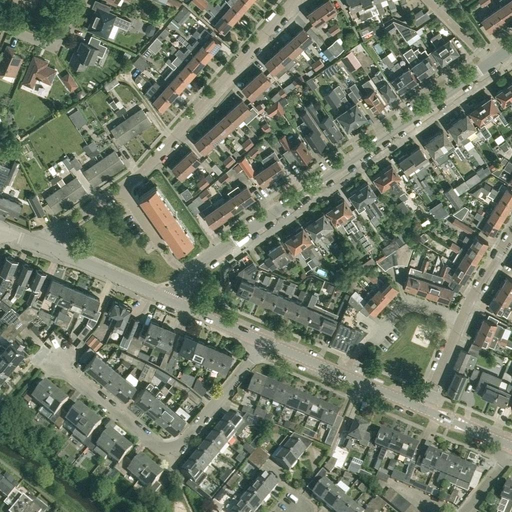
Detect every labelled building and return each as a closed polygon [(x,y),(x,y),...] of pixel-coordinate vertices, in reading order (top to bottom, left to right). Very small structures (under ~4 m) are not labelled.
[(213,14),(209,19),(223,32),(228,26),(229,28),(233,23),(232,22),(214,6),(207,0),(194,0),(202,7),(204,5),(213,14)] [(240,12),(226,0),(225,0),(220,6),(217,3),(214,6),(232,22),(236,17),(238,19),(242,14),(240,12)] [(226,0),(240,12),(249,3),(245,0),(226,0)] [(326,0),(318,6),(325,17),(336,9),(329,0),(326,0)] [(368,17),(363,5),(360,0),(346,0),(351,10),(357,7),(362,19),(368,17)] [(376,6),(374,0),(373,0),(360,0),(363,5),(368,17),(373,15),(370,8),(376,6)] [(379,0),(373,0),(374,0),(376,6),(379,12),(384,10),(379,0)] [(393,0),(386,0),(390,8),(395,6),(393,0)] [(510,15),(511,13),(511,0),(508,0),(502,5),(510,15)] [(499,23),(510,15),(502,5),(492,12),(499,23)] [(98,32),(107,36),(113,23),(127,29),(131,21),(97,6),(93,17),(95,18),(90,30),(98,33),(98,32)] [(184,6),(173,18),(180,24),(191,12),(184,6)] [(315,24),(325,17),(318,6),(307,13),(315,24)] [(429,17),(425,11),(413,20),(417,25),(429,17)] [(489,30),(499,23),(492,12),(481,19),(489,30)] [(174,27),(178,22),(173,18),(169,23),(174,27)] [(383,27),(386,32),(387,33),(397,26),(392,20),(383,27)] [(419,33),(418,32),(396,22),(395,22),(408,41),(419,33)] [(340,30),(336,24),(335,23),(331,26),(336,33),(340,30)] [(374,34),(374,33),(372,25),(359,29),(364,40),(374,35),(374,34)] [(336,33),(331,26),(327,29),(332,35),(336,33)] [(212,52),(221,42),(204,27),(200,32),(196,29),(192,33),(197,38),(196,38),(199,40),(212,52)] [(383,27),(374,33),(374,34),(374,35),(376,39),(386,32),(383,27)] [(418,32),(419,33),(421,36),(428,31),(425,27),(418,32)] [(157,37),(162,41),(170,32),(165,28),(157,37)] [(302,46),(311,38),(303,28),(293,36),(302,46)] [(458,51),(452,43),(449,38),(445,41),(438,32),(434,35),(450,57),(453,55),(453,56),(458,53),(457,52),(458,51)] [(447,59),(450,57),(434,35),(430,38),(436,47),(432,50),(442,63),(442,62),(443,63),(447,60),(447,59)] [(292,55),(302,46),(293,36),(284,45),(292,55)] [(162,41),(157,37),(148,46),(153,50),(153,51),(156,53),(164,43),(162,41)] [(199,40),(196,38),(191,44),(185,38),(181,42),(187,47),(203,62),(212,52),(199,40)] [(327,47),(335,56),(344,49),(336,40),(327,47)] [(73,54),(70,63),(74,65),(75,66),(78,67),(79,67),(84,69),(87,61),(90,62),(93,55),(95,56),(96,54),(102,57),(107,46),(98,42),(96,48),(81,42),(76,55),(73,54)] [(179,47),(177,49),(171,44),(168,47),(186,62),(195,71),(203,62),(187,47),(183,51),(179,47)] [(7,45),(0,60),(0,75),(2,76),(4,72),(15,76),(23,57),(12,53),(14,48),(7,45)] [(287,60),(292,55),(284,45),(274,53),(286,67),(290,63),(287,60)] [(145,60),(153,51),(148,46),(140,56),(144,60),(145,60)] [(329,60),(335,56),(327,47),(322,52),(329,60)] [(429,72),(414,50),(411,47),(403,53),(420,78),(421,77),(421,78),(426,75),(425,74),(429,72)] [(425,50),(420,53),(417,48),(414,50),(429,72),(432,70),(432,71),(437,68),(436,67),(437,66),(425,50)] [(356,61),(350,52),(342,58),(348,67),(356,61)] [(286,67),(274,53),(265,62),(278,77),(288,68),(286,67)] [(34,56),(23,82),(32,86),(36,77),(39,78),(39,79),(40,80),(41,79),(50,83),(55,70),(45,65),(47,62),(34,56)] [(137,67),(144,60),(140,56),(133,63),(137,67)] [(177,65),(172,61),(168,57),(165,61),(173,68),(187,81),(195,71),(186,62),(181,67),(177,64),(177,65)] [(148,64),(145,60),(144,60),(137,67),(142,71),(148,64)] [(332,62),(320,70),(326,78),(337,70),(332,62)] [(417,80),(408,67),(403,70),(397,62),(394,64),(409,86),(412,83),(414,84),(416,82),(416,80),(417,80)] [(390,67),(393,71),(388,74),(400,91),(401,91),(402,91),(405,90),(405,88),(409,86),(394,64),(390,67)] [(178,90),(187,81),(173,68),(164,78),(169,82),(178,90)] [(260,88),(270,80),(261,70),(252,79),(260,88)] [(382,83),(378,86),(388,100),(396,94),(379,70),(375,73),(382,83)] [(300,84),(304,81),(300,75),(296,77),(300,84)] [(115,77),(104,85),(108,90),(119,82),(115,77)] [(296,87),(300,84),(296,77),(292,80),(296,87)] [(311,77),(306,80),(313,90),(317,87),(311,77)] [(251,97),(260,88),(252,79),(242,87),(251,97)] [(383,103),(377,93),(378,93),(368,79),(362,83),(369,92),(363,96),(373,110),(374,109),(375,111),(380,108),(379,106),(383,103)] [(74,80),(67,85),(70,90),(77,85),(74,80)] [(169,82),(164,87),(155,80),(152,83),(152,84),(160,91),(170,100),(178,90),(169,82)] [(349,86),(352,90),(357,97),(362,94),(354,82),(349,86)] [(162,109),(170,100),(160,91),(152,84),(144,93),(152,100),(152,101),(162,109)] [(345,94),(338,84),(333,88),(336,92),(340,98),(356,122),(359,120),(360,121),(364,118),(364,117),(365,116),(355,102),(351,105),(345,96),(345,94)] [(511,108),(511,94),(506,86),(496,93),(503,104),(509,100),(511,105),(510,106),(511,108)] [(281,87),(277,90),(282,97),(286,94),(281,87)] [(347,128),(348,128),(349,129),(353,126),(352,125),(356,122),(340,98),(336,92),(333,88),(323,94),(331,105),(335,102),(341,112),(337,115),(347,128)] [(502,110),(500,111),(490,97),(486,100),(485,99),(479,103),(489,117),(495,112),(496,114),(497,114),(504,123),(510,120),(502,110)] [(241,117),(251,109),(242,99),(232,107),(241,117)] [(285,110),(278,99),(266,108),(270,114),(276,110),(278,114),(285,110)] [(118,106),(113,100),(109,102),(113,109),(118,106)] [(328,115),(326,116),(322,119),(311,102),(305,106),(324,135),(328,132),(332,139),(333,138),(334,139),(340,135),(339,134),(340,133),(328,115)] [(483,121),(489,117),(479,103),(474,107),(474,108),(470,111),(480,125),(478,127),(480,129),(484,135),(486,138),(491,134),(484,123),(485,123),(483,121)] [(232,126),(241,117),(232,107),(223,116),(232,126)] [(135,132),(151,121),(142,108),(126,119),(135,132)] [(68,113),(77,126),(84,121),(76,109),(68,113)] [(307,124),(301,128),(305,134),(304,135),(314,149),(317,146),(320,147),(324,144),(324,142),(325,141),(315,127),(317,127),(306,111),(301,115),(307,124)] [(466,114),(465,114),(464,112),(460,114),(462,117),(457,120),(466,133),(467,135),(476,129),(466,114)] [(222,134),(232,126),(223,116),(214,124),(222,134)] [(120,143),(135,132),(126,119),(111,130),(120,143)] [(470,139),(467,135),(466,133),(457,120),(452,124),(450,122),(447,124),(448,126),(457,140),(460,138),(463,143),(470,139)] [(267,131),(271,128),(267,121),(262,124),(265,128),(267,131)] [(213,143),(222,134),(214,124),(204,133),(213,143)] [(480,138),(484,135),(480,129),(475,132),(480,138)] [(445,153),(454,146),(443,130),(434,136),(442,149),(445,153)] [(204,151),(213,143),(204,133),(195,141),(204,151)] [(309,156),(309,155),(311,153),(301,140),(293,146),(290,142),(285,134),(279,138),(287,150),(284,152),(292,164),(298,159),(300,161),(305,157),(306,158),(309,156)] [(433,155),(442,149),(434,136),(425,142),(433,155)] [(245,141),(249,146),(253,143),(249,137),(245,141)] [(91,141),(87,144),(95,155),(99,152),(91,141)] [(246,149),(249,146),(245,141),(241,144),(246,149)] [(508,146),(504,141),(500,145),(499,145),(503,150),(504,151),(509,147),(508,146)] [(87,143),(83,146),(90,157),(95,155),(87,144),(87,143)] [(252,148),(256,153),(260,150),(256,145),(252,148)] [(461,159),(465,156),(457,145),(453,148),(461,159)] [(409,153),(417,164),(427,157),(419,146),(409,153)] [(253,157),(256,153),(252,148),(248,152),(253,157)] [(190,168),(200,159),(191,149),(181,158),(190,168)] [(236,158),(240,154),(236,150),(232,153),(236,158)] [(115,151),(99,161),(108,174),(124,164),(115,151)] [(261,159),(266,166),(273,177),(284,170),(276,159),(278,158),(273,151),(261,159)] [(413,167),(417,164),(409,153),(399,160),(406,171),(413,167)] [(226,157),(231,163),(235,159),(230,154),(226,157)] [(69,159),(73,166),(76,170),(81,166),(74,156),(69,159)] [(238,161),(249,176),(255,171),(245,156),(238,161)] [(504,163),(506,164),(511,167),(511,161),(508,160),(504,156),(501,160),(503,163),(504,163)] [(73,166),(69,159),(67,157),(62,161),(68,170),(73,166)] [(227,166),(231,163),(226,157),(222,161),(227,166)] [(181,177),(190,168),(181,158),(172,167),(181,177)] [(15,160),(8,175),(5,182),(10,184),(18,164),(17,163),(18,161),(15,160)] [(93,185),(108,174),(99,161),(84,172),(93,185)] [(492,170),(498,166),(497,165),(495,162),(489,165),(492,170)] [(399,194),(403,191),(398,184),(398,183),(395,178),(399,175),(391,163),(385,167),(385,169),(385,170),(383,171),(397,191),(399,194)] [(503,163),(490,172),(497,176),(504,165),(503,163)] [(211,167),(217,175),(221,171),(215,164),(211,167)] [(511,167),(506,164),(503,168),(511,173),(511,176),(510,181),(511,182),(511,167)] [(487,165),(484,168),(478,172),(481,177),(487,173),(491,171),(487,165)] [(262,184),(273,177),(266,166),(255,174),(262,184)] [(428,172),(424,166),(420,169),(424,175),(428,172)] [(53,184),(57,181),(55,177),(54,178),(47,168),(43,170),(53,184)] [(416,172),(420,177),(424,175),(420,169),(416,172)] [(399,194),(397,191),(383,171),(381,173),(380,173),(378,172),(373,176),(381,188),(385,185),(389,190),(392,194),(393,193),(396,197),(399,194)] [(222,175),(226,180),(230,177),(226,172),(222,175)] [(465,181),(469,186),(480,178),(477,173),(465,181)] [(223,184),(226,180),(222,175),(218,178),(223,184)] [(70,200),(86,190),(76,177),(61,187),(70,200)] [(200,180),(205,185),(208,182),(204,177),(200,180)] [(425,177),(421,180),(427,190),(432,187),(425,177)] [(201,188),(205,185),(200,180),(196,183),(201,188)] [(367,182),(366,183),(365,182),(360,186),(360,187),(358,189),(372,209),(375,214),(378,217),(383,214),(376,204),(380,201),(367,182)] [(468,191),(477,197),(481,190),(483,186),(479,183),(468,191)] [(500,196),(511,203),(511,202),(511,189),(506,186),(502,193),(497,190),(485,183),(483,186),(490,190),(500,196)] [(456,206),(463,201),(452,185),(444,190),(456,206)] [(155,186),(139,197),(158,224),(174,212),(155,186)] [(233,189),(243,204),(254,196),(246,186),(240,190),(238,186),(233,189)] [(55,211),(70,200),(61,187),(46,198),(55,211)] [(187,187),(181,191),(186,197),(191,193),(187,187)] [(202,191),(207,197),(211,193),(206,188),(202,191)] [(231,196),(225,200),(233,211),(243,204),(233,189),(228,192),(231,196)] [(372,209),(358,189),(356,190),(355,189),(350,192),(351,194),(349,195),(357,206),(356,207),(359,212),(365,208),(371,217),(375,214),(372,209)] [(487,194),(493,197),(492,199),(497,202),(494,207),(505,214),(511,203),(500,196),(490,190),(487,194)] [(203,200),(207,197),(202,191),(199,194),(203,200)] [(22,202),(1,193),(0,193),(0,217),(3,218),(6,211),(17,215),(22,202)] [(35,194),(28,197),(37,215),(44,211),(35,194)] [(336,205),(352,229),(353,231),(354,232),(358,229),(351,219),(356,216),(352,211),(344,199),(343,199),(341,199),(338,201),(338,203),(336,204),(335,205),(336,205)] [(222,218),(233,211),(225,200),(215,207),(222,218)] [(410,211),(402,201),(397,205),(404,215),(410,211)] [(348,232),(352,229),(336,205),(335,205),(332,207),(331,206),(327,208),(327,210),(326,211),(335,223),(337,226),(342,223),(348,232)] [(453,213),(461,219),(468,208),(464,205),(453,213)] [(212,225),(222,218),(215,207),(204,214),(212,225)] [(499,224),(505,214),(494,207),(489,214),(479,208),(477,211),(487,217),(499,224)] [(499,224),(487,217),(477,211),(475,214),(481,218),(476,225),(492,235),(499,224)] [(174,212),(158,224),(177,251),(193,239),(174,212)] [(323,213),(322,214),(321,212),(316,216),(317,217),(314,219),(329,241),(333,238),(327,229),(331,225),(323,213)] [(470,233),(473,228),(455,217),(451,223),(455,225),(455,224),(470,233)] [(340,255),(329,241),(314,219),(312,221),(311,219),(306,223),(306,224),(306,225),(314,237),(319,234),(325,243),(336,258),(340,255)] [(311,258),(316,255),(310,247),(314,244),(302,226),(295,230),(296,231),(294,233),(309,255),(311,258)] [(409,238),(403,229),(397,234),(402,242),(409,238)] [(358,237),(354,232),(353,231),(349,234),(356,243),(360,240),(358,237)] [(423,242),(428,238),(426,236),(423,232),(418,236),(421,241),(423,242)] [(305,258),(309,255),(294,233),(291,235),(289,234),(286,237),(286,239),(285,239),(294,251),(298,248),(305,258)] [(360,240),(363,245),(366,249),(372,245),(363,233),(358,237),(360,240)] [(463,240),(464,241),(482,252),(488,242),(476,234),(473,239),(466,235),(463,240)] [(403,251),(402,263),(407,264),(414,241),(411,237),(395,248),(403,251)] [(289,250),(287,252),(281,243),(279,240),(278,241),(279,242),(275,244),(276,246),(269,250),(268,251),(271,255),(264,259),(270,267),(273,268),(278,264),(279,267),(291,259),(291,258),(293,257),(289,250)] [(397,246),(393,240),(382,247),(387,253),(397,246)] [(476,262),(482,252),(464,241),(460,247),(456,244),(453,249),(458,252),(458,251),(476,262)] [(393,265),(397,264),(395,248),(389,253),(393,265)] [(470,271),(476,262),(458,251),(458,252),(452,261),(457,264),(458,264),(470,271)] [(389,266),(393,265),(389,253),(383,257),(389,266)] [(17,261),(11,258),(12,257),(8,255),(7,257),(5,256),(2,264),(0,264),(0,265),(0,267),(0,268),(0,271),(5,273),(0,284),(0,296),(7,289),(8,288),(6,287),(15,266),(17,263),(17,261)] [(385,269),(389,266),(383,257),(377,261),(385,269)] [(248,273),(257,267),(253,262),(243,269),(244,272),(248,273)] [(17,297),(21,293),(32,267),(28,266),(28,264),(25,263),(24,264),(22,263),(21,265),(17,263),(15,266),(18,267),(15,272),(18,273),(16,277),(21,280),(14,296),(17,297)] [(425,271),(427,265),(422,264),(420,270),(421,270),(419,277),(414,290),(425,294),(432,274),(425,271)] [(457,264),(454,269),(448,265),(443,264),(442,269),(446,271),(446,273),(452,276),(450,279),(460,286),(463,281),(464,281),(470,271),(458,264),(457,264)] [(414,290),(419,277),(413,275),(416,268),(410,266),(408,273),(403,287),(414,290)] [(39,269),(38,270),(36,269),(30,283),(35,285),(28,302),(31,303),(36,299),(35,299),(36,297),(42,282),(46,273),(42,271),(41,270),(39,269)] [(443,277),(444,278),(446,273),(446,271),(442,269),(440,275),(432,273),(432,274),(425,294),(436,298),(441,284),(443,277)] [(371,280),(375,275),(371,271),(367,276),(371,280)] [(452,276),(446,273),(444,278),(449,281),(448,286),(441,284),(436,298),(447,301),(449,296),(452,297),(454,290),(457,291),(460,286),(450,279),(452,276)] [(247,296),(253,283),(254,278),(243,274),(241,278),(238,277),(234,286),(237,288),(236,291),(247,296)] [(266,284),(270,276),(265,274),(261,282),(266,284)] [(398,288),(388,278),(384,282),(379,278),(378,278),(375,275),(371,280),(374,283),(375,282),(379,286),(380,286),(390,296),(398,288)] [(272,291),(265,288),(259,301),(271,306),(276,293),(283,278),(278,276),(272,291)] [(339,276),(332,282),(342,286),(344,280),(339,276)] [(511,292),(511,278),(507,276),(501,286),(511,292)] [(57,299),(64,283),(52,278),(45,294),(57,299)] [(69,304),(76,288),(64,283),(57,299),(69,304)] [(259,301),(265,288),(253,283),(247,296),(259,301)] [(332,290),(334,285),(328,283),(327,286),(325,291),(326,291),(331,293),(332,290)] [(285,292),(290,294),(293,286),(290,285),(288,284),(285,292)] [(382,304),(390,296),(380,286),(379,286),(375,291),(373,289),(371,290),(369,292),(382,304)] [(511,292),(501,286),(495,295),(511,305),(511,292)] [(69,304),(76,307),(73,314),(78,316),(79,313),(81,309),(87,293),(76,288),(69,304)] [(9,303),(11,305),(13,302),(7,297),(11,293),(7,289),(0,296),(9,303)] [(297,297),(302,299),(305,291),(303,290),(300,289),(297,297)] [(369,292),(363,297),(355,290),(351,294),(358,301),(362,305),(364,304),(374,313),(382,304),(369,292)] [(87,293),(81,309),(79,313),(91,318),(99,298),(87,293)] [(283,311),(288,298),(276,293),(271,306),(283,311)] [(307,321),(314,304),(317,295),(311,293),(306,305),(300,303),(295,316),(307,321)] [(349,296),(348,300),(359,309),(362,305),(358,301),(351,294),(349,296)] [(511,305),(495,295),(489,306),(506,316),(510,310),(511,311),(511,305)] [(0,296),(0,304),(6,309),(1,316),(8,323),(13,319),(17,315),(19,313),(10,305),(11,305),(9,303),(0,296)] [(30,305),(38,313),(43,300),(36,297),(35,299),(36,299),(31,303),(30,305)] [(295,316),(300,303),(288,298),(283,311),(295,316)] [(112,328),(122,304),(113,300),(107,313),(113,316),(109,326),(109,327),(112,328)] [(347,302),(342,300),(336,313),(325,309),(318,326),(330,331),(337,316),(341,318),(347,302)] [(348,300),(347,302),(341,318),(330,342),(346,348),(355,327),(354,327),(356,322),(352,318),(356,314),(355,313),(359,309),(348,300)] [(38,313),(30,305),(29,304),(25,308),(34,318),(38,314),(38,313)] [(121,332),(132,308),(122,304),(112,328),(116,330),(121,332)] [(318,326),(325,309),(314,304),(307,321),(318,326)] [(30,321),(34,318),(25,308),(21,312),(30,321)] [(26,325),(30,321),(21,312),(19,313),(17,315),(26,325)] [(22,329),(26,325),(17,315),(13,319),(22,329)] [(61,325),(63,319),(57,316),(54,322),(61,325)] [(127,349),(132,336),(139,319),(131,316),(119,346),(127,349)] [(500,342),(503,337),(498,335),(502,325),(483,317),(479,328),(492,334),(497,336),(496,340),(500,342)] [(17,333),(22,329),(13,319),(8,323),(17,333)] [(63,319),(61,325),(67,327),(69,322),(63,319)] [(136,355),(144,337),(156,342),(163,325),(151,320),(148,327),(144,325),(138,339),(137,338),(132,353),(136,355)] [(14,337),(17,333),(8,323),(4,328),(14,337)] [(77,335),(82,339),(92,327),(87,323),(77,335)] [(160,366),(165,368),(175,345),(170,342),(175,330),(163,325),(156,342),(167,347),(160,366)] [(0,343),(0,349),(2,351),(16,362),(24,352),(21,350),(24,345),(14,337),(4,328),(0,333),(10,341),(5,347),(0,343)] [(497,336),(492,334),(479,328),(474,339),(493,347),(496,340),(497,336)] [(190,356),(197,339),(185,334),(182,340),(178,338),(175,345),(165,368),(172,373),(175,368),(172,367),(173,364),(174,364),(179,351),(190,356)] [(132,336),(127,349),(126,350),(128,351),(132,353),(137,338),(132,336)] [(511,340),(508,339),(503,337),(500,342),(511,347),(511,340)] [(90,346),(94,350),(96,351),(102,343),(96,338),(90,346)] [(202,361),(208,344),(197,339),(190,356),(196,358),(194,364),(199,366),(202,361)] [(470,347),(479,351),(481,346),(472,342),(470,347)] [(211,370),(213,365),(220,349),(208,344),(202,361),(207,363),(205,368),(211,370)] [(85,362),(94,350),(90,346),(80,358),(85,362)] [(472,367),(479,351),(470,347),(467,352),(461,349),(450,376),(452,377),(447,391),(458,395),(466,375),(462,373),(465,364),(472,367)] [(226,368),(232,354),(220,349),(213,365),(220,368),(217,373),(225,377),(228,369),(226,368)] [(0,365),(8,372),(16,362),(2,351),(0,353),(0,365)] [(125,359),(128,354),(122,351),(119,356),(125,359)] [(94,375),(106,361),(96,353),(84,367),(94,375)] [(128,354),(125,359),(131,362),(134,357),(128,354)] [(125,359),(122,363),(127,367),(131,362),(125,359)] [(104,383),(116,369),(106,361),(94,375),(104,383)] [(144,379),(151,365),(145,362),(139,376),(144,379)] [(151,365),(144,379),(149,381),(156,367),(151,365)] [(479,370),(474,368),(470,377),(475,379),(479,370)] [(114,391),(126,377),(116,369),(104,383),(114,391)] [(130,373),(126,377),(114,391),(124,399),(136,385),(135,384),(137,379),(130,373)] [(191,386),(195,376),(189,373),(185,382),(191,386)] [(497,386),(487,382),(489,378),(481,375),(474,390),(482,393),(481,395),(492,399),(497,386)] [(195,383),(197,377),(195,376),(191,386),(202,395),(205,391),(195,383)] [(195,383),(205,391),(209,386),(197,377),(195,383)] [(260,399),(267,382),(255,377),(248,393),(260,399)] [(178,387),(181,382),(176,379),(172,383),(178,387)] [(498,403),(498,402),(504,404),(511,384),(500,379),(497,386),(492,399),(493,400),(493,401),(493,402),(496,404),(498,403)] [(156,394),(150,390),(154,385),(150,381),(134,400),(144,408),(156,394)] [(181,382),(178,387),(184,391),(187,386),(181,382)] [(272,404),(279,387),(267,382),(260,399),(272,404)] [(43,409),(57,392),(46,383),(39,391),(34,388),(24,400),(29,404),(33,400),(43,409)] [(284,409),(291,392),(279,387),(272,404),(284,409)] [(202,399),(190,389),(186,393),(198,403),(202,399)] [(154,417),(166,403),(160,398),(164,393),(160,390),(156,394),(144,408),(154,417)] [(55,426),(65,413),(61,409),(68,401),(57,392),(43,409),(39,413),(55,426)] [(296,414),(303,397),(291,392),(284,409),(296,414)] [(308,419),(315,402),(303,397),(296,414),(308,419)] [(320,424),(327,408),(315,402),(308,419),(320,424)] [(163,424),(175,410),(166,403),(154,417),(163,424)] [(76,431),(90,415),(79,406),(70,417),(65,413),(55,426),(60,430),(63,426),(73,435),(76,431)] [(254,412),(243,408),(241,413),(252,417),(254,412)] [(339,413),(327,408),(320,424),(327,427),(326,429),(331,431),(325,445),(331,448),(337,434),(343,420),(337,418),(339,413)] [(175,410),(163,424),(174,433),(185,419),(175,410)] [(221,424),(235,436),(244,426),(229,414),(221,424)] [(273,417),(267,414),(264,420),(271,422),(273,417)] [(88,448),(99,436),(94,432),(101,424),(90,415),(76,431),(87,439),(83,444),(88,448)] [(273,426),(259,420),(256,426),(271,432),(273,426)] [(289,430),(291,424),(285,422),(283,427),(289,430)] [(228,445),(235,436),(221,424),(213,434),(228,445)] [(291,424),(289,430),(295,433),(298,427),(291,424)] [(361,425),(360,426),(355,424),(350,435),(348,435),(342,450),(349,452),(354,441),(360,444),(359,446),(366,448),(371,437),(365,435),(367,429),(366,428),(366,427),(361,425)] [(107,457),(121,440),(110,431),(103,439),(99,436),(88,448),(93,453),(97,448),(107,457)] [(387,452),(394,436),(381,431),(374,447),(381,450),(377,461),(382,463),(387,452)] [(219,456),(228,445),(213,434),(205,444),(219,456)] [(306,453),(300,448),(306,441),(294,435),(290,440),(289,439),(281,449),(284,451),(298,463),(306,453)] [(399,457),(406,441),(394,436),(387,452),(399,457)] [(119,474),(129,461),(125,458),(132,449),(121,440),(107,457),(118,465),(114,470),(119,474)] [(421,454),(416,451),(418,446),(406,441),(399,457),(406,460),(404,465),(409,467),(406,473),(407,473),(402,484),(408,486),(410,481),(412,475),(415,468),(421,454)] [(253,443),(249,448),(255,452),(258,448),(253,443)] [(211,465),(219,456),(205,444),(197,454),(211,465)] [(255,452),(267,462),(270,458),(258,448),(255,452)] [(441,456),(436,453),(436,452),(436,451),(432,449),(430,450),(430,451),(429,451),(427,455),(422,453),(421,454),(415,468),(421,470),(420,472),(421,473),(426,475),(428,475),(429,473),(433,475),(434,472),(441,456)] [(289,473),(298,463),(284,451),(275,461),(289,473)] [(263,466),(267,462),(255,452),(251,457),(263,466)] [(203,475),(211,465),(197,454),(189,463),(203,475)] [(347,457),(340,454),(337,461),(342,463),(344,464),(347,457)] [(244,459),(239,455),(235,461),(240,464),(244,459)] [(361,459),(357,466),(361,468),(366,456),(363,455),(361,459)] [(444,482),(452,460),(441,456),(434,472),(440,475),(436,484),(442,486),(444,482)] [(138,482),(152,466),(141,457),(134,465),(129,461),(119,474),(124,478),(128,474),(138,482)] [(259,471),(263,466),(251,457),(247,461),(259,471)] [(330,461),(324,469),(330,474),(334,469),(334,468),(337,461),(331,459),(330,461)] [(457,482),(464,465),(452,460),(444,482),(455,487),(457,482)] [(207,478),(203,475),(189,463),(181,474),(195,485),(191,490),(196,494),(202,500),(206,495),(199,489),(198,488),(207,478)] [(476,470),(464,465),(457,482),(455,487),(467,492),(468,488),(474,490),(477,486),(481,476),(475,473),(476,470)] [(152,466),(138,482),(149,491),(145,495),(150,500),(156,492),(160,487),(156,483),(163,475),(152,466)] [(223,475),(228,479),(232,473),(228,470),(223,475)] [(334,490),(327,484),(329,482),(325,479),(326,474),(322,470),(314,481),(320,486),(312,496),(322,504),(334,490)] [(278,487),(264,475),(260,472),(252,482),(256,485),(270,497),(278,487)] [(358,477),(369,482),(371,477),(360,472),(358,477)] [(347,486),(349,482),(351,476),(345,473),(343,479),(338,485),(340,487),(347,486)] [(378,474),(376,479),(387,483),(389,478),(378,474)] [(224,484),(228,479),(223,475),(219,480),(224,484)] [(231,481),(235,485),(240,480),(235,476),(231,481)] [(0,494),(7,500),(4,504),(4,505),(15,491),(19,486),(14,482),(10,487),(0,478),(0,494)] [(231,490),(235,485),(231,481),(226,487),(231,490)] [(510,511),(511,509),(511,485),(507,484),(500,500),(508,503),(503,511),(510,511)] [(261,507),(270,497),(256,485),(247,495),(261,507)] [(367,490),(362,485),(358,490),(363,495),(367,490)] [(331,511),(332,511),(344,498),(346,496),(336,488),(334,490),(322,504),(331,511)] [(387,502),(394,493),(390,489),(382,499),(387,502)] [(15,491),(4,505),(12,511),(11,511),(26,511),(32,506),(15,491)] [(451,497),(449,503),(454,505),(459,493),(453,491),(451,497)] [(391,506),(398,496),(394,493),(387,502),(391,506)] [(248,511),(257,511),(261,507),(247,495),(239,505),(248,511)] [(395,509),(403,500),(398,496),(391,506),(395,509)] [(348,511),(354,506),(344,498),(332,511),(348,511)] [(369,511),(373,511),(382,502),(377,498),(367,510),(369,511)] [(248,511),(239,505),(234,500),(226,509),(226,511),(227,511),(248,511)] [(398,511),(399,511),(407,503),(403,500),(395,509),(398,511)] [(220,511),(223,509),(214,502),(210,506),(217,511),(220,511)] [(382,502),(373,511),(381,511),(386,506),(382,502)] [(406,511),(411,506),(407,503),(399,511),(406,511)]
